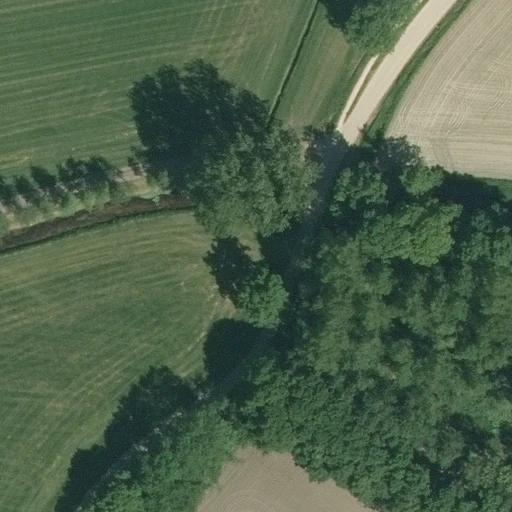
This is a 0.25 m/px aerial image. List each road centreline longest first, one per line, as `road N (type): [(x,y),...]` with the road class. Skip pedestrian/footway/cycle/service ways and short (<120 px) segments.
road 1 (unclassified): [(82,511),(119,466),(223,391),(261,349),(337,150),(383,72),(443,0)]
road 2 (track): [(511,237),(311,222)]
